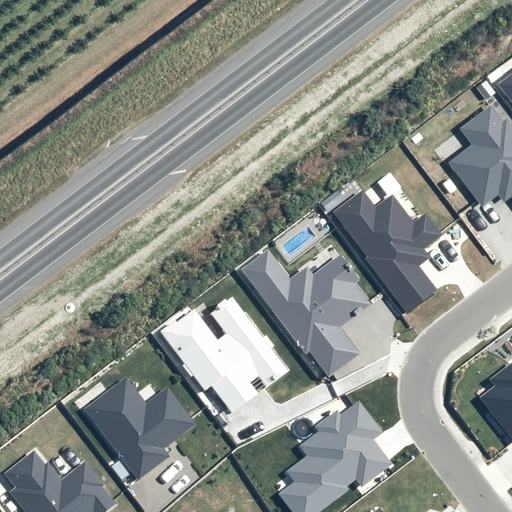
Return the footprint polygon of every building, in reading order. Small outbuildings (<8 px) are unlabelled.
[(511,71),(497,83),(511,103),(511,71)] [(504,201),(510,196),(511,198),(511,125),(506,117),(501,121),(490,106),(459,129),(471,144),(447,162),(480,205),(497,193),(504,201)] [(413,222),(392,195),(373,210),(361,194),(334,214),(367,257),(363,260),(406,315),(437,291),(419,268),(430,260),(423,250),(442,236),(425,213),(413,222)] [(340,256),(312,276),(306,268),(290,280),(268,251),(242,270),(305,356),(309,353),(328,379),(360,355),(340,328),(370,306),(354,285),(359,281),(340,256)] [(233,412),(288,371),(232,296),(211,312),(226,333),(217,340),(193,308),(161,332),(205,391),(212,385),(233,412)] [(511,363),(490,382),(494,388),(480,399),(511,438),(511,363)] [(147,404),(126,378),(83,412),(138,481),(169,457),(163,450),(195,426),(166,389),(147,404)] [(359,403),(340,417),(336,412),(314,428),(318,433),(299,448),(307,458),(287,473),(295,483),(279,495),(291,511),(319,511),(348,490),(346,487),(355,481),(361,488),(392,465),(374,441),(383,434),(359,403)] [(84,463),(61,482),(36,451),(5,476),(15,489),(9,494),(22,511),(107,511),(117,504),(84,463)]
